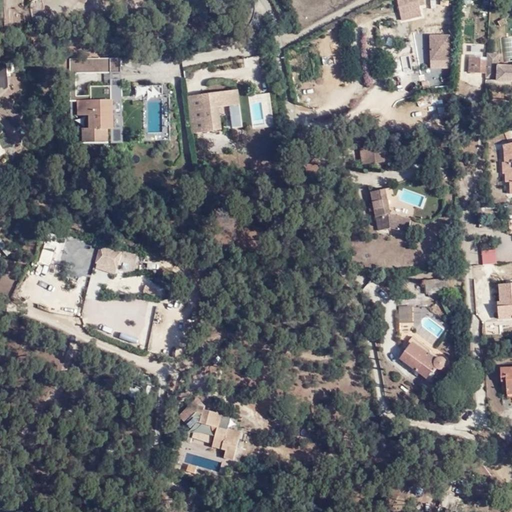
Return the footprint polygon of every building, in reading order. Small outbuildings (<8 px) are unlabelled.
[(56,18),(51,0),(36,0),(41,19),(56,18)] [(451,67),(451,34),(429,34),(430,68),(451,67)] [(443,68),(430,69),(428,43),(422,44),(425,85),(446,84),(445,72),(444,73),(443,68)] [(88,89),(88,85),(73,85),(73,63),(108,63),(108,61),(107,47),(67,48),(67,89),(75,89),(88,89)] [(118,47),(107,47),(108,61),(118,61),(118,47)] [(403,65),(403,71),(420,69),(418,52),(403,53),(405,65),(403,65)] [(511,65),(498,64),(498,53),(486,53),(485,70),(497,71),(496,84),(511,84),(511,65)] [(110,118),(107,118),(107,133),(119,133),(119,61),(118,61),(108,61),(108,63),(108,75),(108,89),(109,89),(110,118)] [(393,66),(394,81),(401,80),(400,66),(393,66)] [(88,85),(88,89),(75,89),(75,104),(87,104),(87,117),(80,117),(80,132),(104,132),(104,118),(107,118),(110,118),(109,89),(108,89),(108,75),(87,75),(88,85)] [(235,80),(198,85),(203,122),(219,120),(216,98),(237,95),(235,80)] [(184,87),(188,123),(203,122),(198,85),(184,87)] [(510,182),(510,194),(511,193),(511,140),(502,143),(506,160),(503,160),(504,172),(506,172),(506,182),(510,182)] [(386,149),(375,150),(377,165),(388,164),(386,149)] [(377,165),(375,150),(362,151),(364,167),(377,165)] [(450,167),(439,164),(435,179),(446,182),(450,167)] [(388,192),(373,194),(377,213),(378,219),(381,233),(392,231),(410,234),(412,220),(393,216),(388,192)] [(487,206),(475,206),(477,224),(482,223),(480,209),(487,208),(495,208),(495,205),(487,206)] [(117,273),(121,249),(98,246),(94,270),(117,273)] [(494,249),(480,250),(482,264),(495,263),(494,249)] [(447,279),(429,281),(431,294),(449,292),(447,279)] [(146,285),(143,292),(155,296),(157,289),(146,285)] [(511,286),(504,288),(507,307),(501,309),(503,321),(511,319),(511,286)] [(405,316),(418,318),(420,302),(407,300),(405,316)] [(150,339),(150,321),(138,321),(138,339),(150,339)] [(492,331),(502,329),(500,322),(490,324),(492,331)] [(405,353),(429,376),(435,369),(438,371),(443,367),(445,367),(446,366),(447,366),(448,365),(449,365),(450,364),(450,363),(451,362),(451,361),(451,360),(451,358),(450,357),(449,355),(448,354),(447,353),(445,353),(443,352),(442,353),(440,353),(439,354),(433,349),(435,347),(419,331),(412,338),(415,342),(405,353)] [(140,369),(129,365),(126,373),(136,378),(140,369)] [(199,395),(197,398),(206,407),(208,404),(199,395)] [(183,412),(190,419),(188,421),(192,427),(199,420),(202,421),(204,421),(221,425),(216,444),(230,448),(228,455),(237,457),(243,429),(231,426),(232,423),(222,420),(224,412),(206,407),(197,398),(183,412)] [(181,414),(188,421),(190,419),(183,412),(181,414)] [(442,485),(438,497),(459,504),(463,491),(442,485)]
